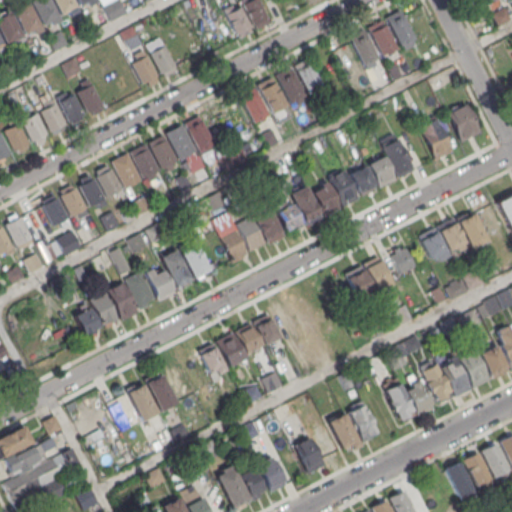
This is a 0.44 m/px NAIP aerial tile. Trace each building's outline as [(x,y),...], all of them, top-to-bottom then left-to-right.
[(40,24),(27,1),(28,0),(48,0),(56,16),(40,24)] [(58,15),(49,0),(70,0),(74,6),(58,15)] [(108,20),(100,7),(111,0),(116,0),(122,11),(108,20)] [(253,29),(239,2),(243,0),(255,0),(267,21),(253,29)] [(481,1),(480,0),(460,0),(465,9),(481,1)] [(21,34),(9,10),(25,2),(38,25),(21,34)] [(237,38),(223,11),(237,4),(251,30),(237,38)] [(490,12),(496,24),(507,18),(501,6),(490,12)] [(89,30),(83,19),(99,10),(105,21),(89,30)] [(2,43),(0,39),(0,14),(6,11),(19,34),(2,43)] [(398,46),(384,19),(399,11),(413,38),(398,46)] [(379,55),(365,28),(380,20),(394,47),(379,55)] [(127,49),(118,32),(130,26),(139,42),(127,49)] [(361,64),(347,38),(362,30),(376,56),(361,64)] [(52,49),(46,38),(59,31),(65,43),(52,49)] [(158,73),(144,46),(159,39),(173,65),(158,73)] [(342,74),(328,47),(343,39),(357,66),(342,74)] [(156,75),(144,54),(130,62),(141,83),(156,75)] [(65,76),(59,64),(71,57),(78,70),(65,76)] [(306,92),(292,65),(307,57),(321,84),(306,92)] [(393,78),(387,67),(393,64),(399,75),(393,78)] [(287,101),(273,75),(289,67),(303,93),(287,101)] [(269,111),(255,85),(270,77),(284,103),(269,111)] [(84,112),(73,91),(88,83),(99,104),(84,112)] [(252,121),(238,95),(253,87),(267,113),(252,121)] [(66,121),(55,101),(71,93),(81,113),(66,121)] [(47,130),(37,110),(52,102),(63,122),(47,130)] [(458,140),(444,113),(462,103),(476,130),(458,140)] [(29,140),(18,120),(33,112),(44,132),(29,140)] [(197,150),(183,124),(198,116),(212,142),(197,150)] [(432,157),(416,127),(433,118),(448,149),(432,157)] [(11,150),(0,130),(15,122),(26,142),(11,150)] [(178,159),(164,133),(179,125),(193,151),(178,159)] [(266,145),(260,134),(270,129),(276,139),(266,145)] [(160,169),(146,142),(161,134),(175,161),(160,169)] [(395,176),(378,142),(393,134),(411,168),(395,176)] [(0,156),(0,137),(8,152),(0,156)] [(141,178),(127,151),(143,143),(157,170),(141,178)] [(223,168),(217,157),(232,149),(238,160),(223,168)] [(123,187),(109,161),(124,152),(138,179),(123,187)] [(377,186),(365,163),(381,155),(393,178),(377,186)] [(189,161),(194,171),(200,167),(195,158),(189,161)] [(276,179),(268,163),(257,169),(266,185),(276,179)] [(105,196),(92,173),(107,165),(119,189),(105,196)] [(358,195),(347,173),(363,165),(374,187),(358,195)] [(340,205),(325,175),(340,167),(355,197),(340,205)] [(181,188),(175,178),(183,173),(189,184),(181,188)] [(86,206),(74,182),(88,175),(101,198),(86,206)] [(322,214),(310,191),(326,183),(338,206),(322,214)] [(69,215),(57,192),(71,184),(84,207),(69,215)] [(303,223),(288,193),(303,185),(319,215),(303,223)] [(511,235),(495,201),(511,192),(511,235)] [(50,225),(38,201),(52,194),(65,217),(50,225)] [(136,213),(130,202),(143,195),(148,206),(136,213)] [(285,234),(273,211),(289,203),(301,226),(285,234)] [(266,242),(251,212),(266,204),(281,234),(266,242)] [(247,249),(231,219),(247,211),(262,241),(247,249)] [(104,229),(98,217),(110,212),(116,223),(104,229)] [(469,249),(455,221),(470,213),(485,241),(469,249)] [(14,245),(1,222),(16,214),(28,237),(14,245)] [(435,227),(451,219),(463,242),(447,250),(435,227)] [(230,260),(214,230),(230,222),(245,252),(230,260)] [(149,241),(144,229),(154,224),(160,236),(149,241)] [(0,252),(0,226),(11,247),(0,252)] [(415,235),(431,227),(443,250),(427,258),(415,235)] [(61,253),(53,238),(68,230),(76,245),(61,253)] [(130,251),(124,239),(139,232),(145,243),(130,251)] [(192,278),(177,248),(192,240),(208,270),(192,278)] [(397,272),(386,252),(401,245),(411,264),(397,272)] [(119,272),(108,251),(116,247),(127,267),(119,272)] [(173,287),(158,257),(174,249),(189,279),(173,287)] [(26,270),(20,259),(33,253),(39,264),(26,270)] [(390,284),(375,256),(361,264),(376,291),(390,284)] [(485,279),(478,267),(492,260),(499,272),(485,279)] [(9,281),(3,271),(16,264),(22,274),(9,281)] [(77,281),(70,269),(79,264),(85,276),(77,281)] [(359,264),(343,273),(357,298),(373,289),(359,264)] [(467,288),(460,275),(474,267),(481,281),(467,288)] [(137,307),(122,277),(137,269),(152,299),(137,307)] [(156,299),(145,277),(160,269),(172,291),(156,299)] [(57,296),(49,282),(64,274),(72,288),(57,296)] [(448,297),(443,287),(458,279),(464,289),(448,297)] [(135,310),(120,281),(104,290),(120,318),(135,310)] [(428,291),(434,303),(443,298),(436,286),(428,291)] [(511,301),(501,307),(495,295),(506,289),(511,301)] [(116,320),(101,291),(85,299),(101,328),(116,320)] [(310,293),(291,298),(300,332),(326,325),(320,305),(313,307),(310,293)] [(481,317),(475,305),(492,297),(498,308),(481,317)] [(392,325),(385,313),(402,304),(408,316),(392,325)] [(83,336),(71,313),(87,305),(98,328),(83,336)] [(457,315),(471,308),(477,321),(464,328),(457,315)] [(262,343),(251,322),(265,314),(276,336),(262,343)] [(377,334),(370,321),(383,314),(390,327),(377,334)] [(437,322),(450,315),(457,329),(443,335),(437,322)] [(244,352),(233,331),(247,324),(258,345),(244,352)] [(511,364),(508,366),(493,334),(508,327),(511,335),(511,364)] [(227,365),(214,341),(231,333),(243,357),(227,365)] [(407,352),(401,341),(413,335),(419,346),(407,352)] [(225,370),(210,342),(196,350),(208,373),(214,370),(216,375),(225,370)] [(392,368),(383,350),(394,344),(404,362),(392,368)] [(488,376),(476,352),(491,344),(503,369),(488,376)] [(470,385),(455,355),(471,347),(486,377),(470,385)] [(314,369),(310,356),(295,360),(299,373),(314,369)] [(452,396),(437,366),(453,357),(468,387),(452,396)] [(448,395),(432,362),(418,369),(434,402),(448,395)] [(266,392),(259,378),(273,371),(280,385),(266,392)] [(343,389),(336,376),(345,372),(351,385),(343,389)] [(158,411),(143,383),(159,374),(174,402),(158,411)] [(398,421),(380,383),(394,377),(412,415),(398,421)] [(415,414),(403,390),(418,382),(430,407),(415,414)] [(139,420),(124,392),(140,383),(155,411),(139,420)] [(247,402),(241,390),(253,384),(259,396),(247,402)] [(359,439),(345,411),(360,403),(374,430),(359,439)] [(340,448),(326,421),(341,413),(355,440),(340,448)] [(47,433),(40,421),(52,415),(58,427),(47,433)] [(174,442),(168,430),(180,423),(186,435),(174,442)] [(0,456),(0,436),(22,425),(30,441),(0,456)] [(511,466),(510,467),(497,440),(511,433),(511,466)] [(291,445),(305,471),(321,463),(307,437),(291,445)] [(205,459),(198,446),(210,439),(217,452),(205,459)] [(492,477),(478,450),(493,442),(507,469),(492,477)] [(10,474),(2,458),(29,444),(37,460),(10,474)] [(24,511),(64,492),(56,477),(79,466),(70,448),(0,482),(0,484),(14,511),(24,511)] [(474,485),(461,458),(476,451),(489,478),(474,485)] [(256,467),(267,489),(282,482),(270,459),(256,467)] [(456,496),(442,469),(457,462),(471,489),(456,496)] [(148,488),(141,474),(155,467),(162,481),(148,488)] [(214,475),(231,508),(247,499),(230,467),(214,475)] [(237,475),(249,497),(263,490),(251,467),(237,475)] [(80,510),(72,495),(87,487),(95,501),(80,510)] [(177,496),(185,511),(205,511),(193,487),(177,496)] [(394,511),(387,498),(402,491),(412,511),(394,511)] [(138,506),(135,500),(145,495),(148,501),(138,506)] [(159,505),(162,511),(183,511),(175,496),(159,505)] [(371,511),(369,506),(384,499),(390,511),(371,511)] [(493,511),(490,505),(502,499),(509,511),(493,511)]
